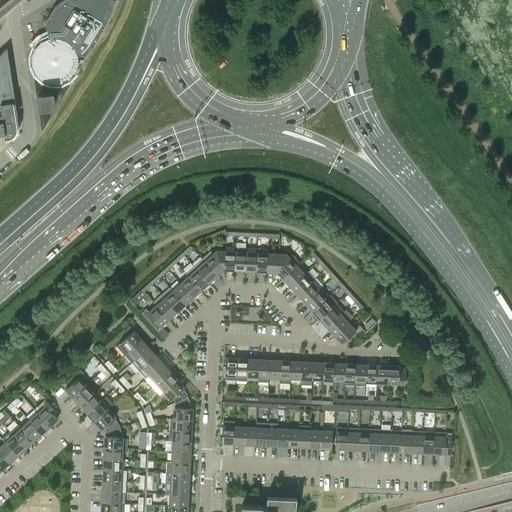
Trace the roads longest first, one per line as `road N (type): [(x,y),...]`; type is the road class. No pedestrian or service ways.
road 1 (primary): [(261,126),(353,167),(392,204),(511,375)]
road 2 (primary): [(511,323),(448,226),(385,151),(360,110),(346,57)]
road 3 (trunk): [(0,288),(139,167),(233,125)]
road 4 (trunk): [(158,30),(98,141),(0,235)]
road 5 (residential): [(447,476),(207,464)]
road 6 (unclassified): [(16,20),(27,136),(0,161)]
road 7 (residential): [(198,317),(228,289),(266,290),(306,342)]
road 8 (primary): [(158,30),(181,94),(233,125)]
road 9 (residential): [(207,464),(213,337)]
